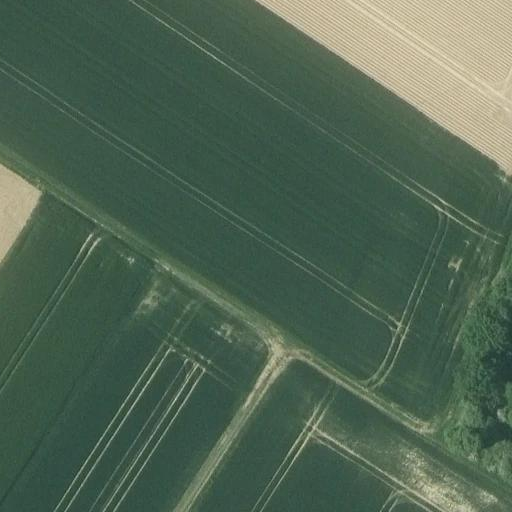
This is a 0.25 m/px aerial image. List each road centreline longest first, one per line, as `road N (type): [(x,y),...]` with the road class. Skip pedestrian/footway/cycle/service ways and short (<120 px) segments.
road 1 (track): [(0,150),(511,485)]
road 2 (track): [(180,511),(289,341)]
road 3 (track): [(448,447),(511,287)]
